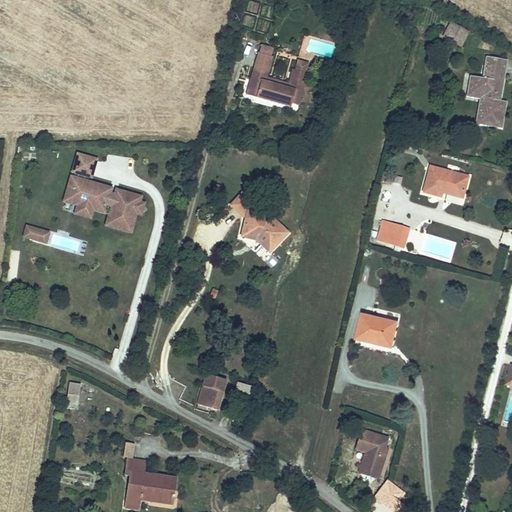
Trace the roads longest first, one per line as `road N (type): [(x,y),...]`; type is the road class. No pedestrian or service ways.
road 1 (residential): [(349,511),(99,365),(0,334)]
road 2 (residential): [(464,511),(511,309)]
